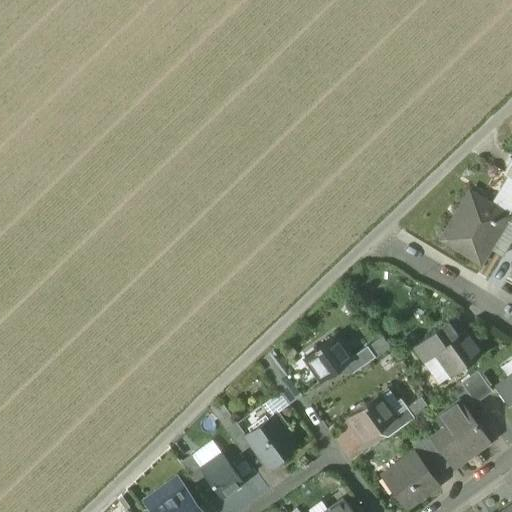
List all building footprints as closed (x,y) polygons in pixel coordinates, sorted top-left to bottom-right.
[(511,180),(493,208),(508,217),(511,211),(511,180)] [(493,208),(470,194),(441,242),(481,266),(507,223),(510,218),(508,217),(493,208)] [(449,325),(414,350),(424,364),(436,356),(452,378),(463,370),(464,371),(468,368),(467,367),(483,355),(467,333),(459,339),(449,325)] [(378,334),(366,343),(373,354),(386,345),(378,334)] [(337,338),(306,360),(323,382),(346,366),(353,361),(352,360),(337,338)] [(368,349),(352,360),(353,361),(346,366),(352,374),(375,358),(368,349)] [(304,396),(270,353),(259,364),(291,406),(304,396)] [(478,373),(463,384),(477,405),(493,394),(478,373)] [(511,378),(499,388),(511,406),(511,378)] [(477,405),(463,384),(452,392),(460,403),(460,402),(467,412),(477,405)] [(378,397),(348,418),(365,441),(384,427),(395,419),(394,418),(378,397)] [(421,398),(407,409),(414,419),(428,408),(421,398)] [(248,435),(221,400),(211,410),(244,453),(253,446),(246,436),(248,435)] [(460,403),(437,419),(448,435),(437,443),(436,444),(450,464),(454,469),(490,444),(467,412),(460,402),(460,403)] [(407,409),(394,418),(395,419),(384,427),(391,436),(414,419),(407,409)] [(248,435),(246,436),(253,446),(269,469),(298,448),(275,415),(248,435)] [(450,464),(436,444),(437,443),(431,434),(420,442),(438,468),(440,471),(450,464)] [(438,468),(420,442),(408,449),(413,456),(415,454),(429,475),(438,468)] [(245,483),(223,454),(203,469),(202,470),(206,476),(223,499),(245,483)] [(413,456),(387,474),(399,492),(396,494),(407,509),(437,487),(429,475),(415,454),(413,456)] [(203,469),(193,456),(181,464),(196,484),(206,476),(202,470),(203,469)] [(200,511),(183,488),(153,510),(154,511),(200,511)] [(329,511),(352,511),(345,501),(329,511)]
